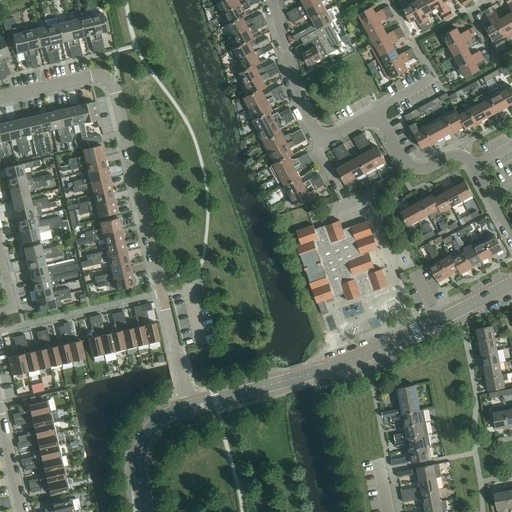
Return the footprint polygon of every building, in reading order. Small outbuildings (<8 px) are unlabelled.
[(223,0),(220,2),(226,13),(248,0),(223,0)] [(260,0),(248,0),(226,13),(232,23),(242,17),(242,18),(243,17),(247,15),(245,11),(251,7),(251,6),(260,1),(261,1),(260,0)] [(298,7),(287,13),(290,18),(322,1),(320,0),(301,0),(304,5),(298,8),(298,7)] [(411,0),(408,0),(401,5),(403,8),(410,22),(417,19),(421,27),(424,32),(428,30),(411,0)] [(425,0),(411,0),(428,30),(432,27),(430,22),(425,14),(432,11),(425,0)] [(439,0),(425,0),(432,11),(438,8),(442,15),(446,13),(439,0)] [(439,0),(446,13),(451,10),(446,3),(451,0),(439,0)] [(322,1),(290,18),(293,24),(304,18),(303,17),(309,14),(312,19),(327,11),(322,1)] [(490,5),(488,7),(506,39),(511,35),(511,25),(506,16),(500,19),(496,11),(494,12),(490,5)] [(372,7),(358,14),(364,25),(391,10),(389,6),(384,9),(376,13),(372,7)] [(484,9),(483,9),(484,11),(487,16),(491,24),(485,27),(495,45),(506,39),(488,7),(484,9)] [(298,33),(293,36),(296,41),(301,39),(330,23),(333,21),(337,19),(331,9),(327,11),(312,19),(310,20),(312,23),(312,26),(298,33)] [(391,10),(364,25),(370,36),(384,28),(380,22),(388,18),(394,15),(391,10)] [(102,13),(91,16),(99,51),(104,50),(100,33),(107,31),(106,30),(109,30),(107,21),(104,22),(102,13)] [(232,23),(228,25),(234,36),(265,19),(262,14),(252,19),(252,18),(245,22),(243,17),(242,18),(242,17),(232,23)] [(91,16),(80,19),(84,37),(88,36),(90,37),(94,52),(99,51),(91,16)] [(56,18),(45,21),(46,27),(55,63),(60,62),(60,60),(56,45),(57,43),(62,42),(57,24),(56,18)] [(80,19),(69,21),(77,56),(77,58),(83,57),(78,40),(80,38),(84,37),(80,19)] [(265,19),(234,36),(239,46),(249,41),(249,42),(255,39),(252,34),(258,31),(258,30),(268,24),(265,19)] [(69,21),(57,24),(62,42),(66,41),(68,42),(71,58),(72,59),(77,58),(77,56),(69,21)] [(330,23),(301,39),(304,44),(318,36),(328,55),(341,47),(342,45),(336,36),(337,35),(330,23)] [(12,30),(11,31),(12,35),(14,39),(16,50),(17,53),(22,52),(23,53),(27,68),(32,67),(24,32),(23,28),(22,27),(12,29),(12,30)] [(46,27),(35,29),(40,47),(44,46),(46,48),(49,63),(50,64),(55,63),(46,27)] [(384,28),(370,36),(375,46),(403,31),(400,27),(387,34),(384,28)] [(457,28),(443,36),(449,46),(471,34),(468,30),(460,34),(457,28)] [(35,29),(24,32),(32,67),(33,68),(38,67),(38,66),(35,56),(37,56),(37,55),(36,48),(40,47),(35,29)] [(375,46),(372,48),(378,59),(395,49),(392,43),(405,36),(403,31),(375,46)] [(471,34),(449,46),(454,57),(468,49),(465,43),(473,39),(471,34)] [(346,35),(341,37),(345,44),(352,45),(346,35)] [(308,51),(302,54),(308,65),(328,55),(318,36),(304,44),(308,51)] [(2,38),(0,38),(0,65),(5,76),(11,74),(6,64),(3,58),(9,55),(2,38)] [(234,49),(231,50),(237,61),(271,43),(268,38),(258,43),(258,44),(255,39),(249,42),(249,41),(239,46),(234,49)] [(14,39),(8,41),(12,51),(16,50),(14,39)] [(271,43),(237,61),(243,72),(245,70),(245,71),(255,65),(256,65),(261,62),(257,56),(263,53),(264,54),(274,48),(271,43)] [(395,49),(378,59),(383,69),(409,55),(414,52),(412,48),(406,51),(399,55),(395,49)] [(468,49),(454,57),(460,67),(482,55),(480,51),(472,55),(468,49)] [(409,55),(383,69),(389,80),(393,78),(407,70),(403,64),(411,60),(417,57),(414,52),(409,55)] [(482,55),(460,67),(466,78),(480,70),(477,64),(485,60),(482,55)] [(243,72),(240,73),(246,84),(277,67),(274,61),(264,67),(265,68),(259,71),(256,65),(255,65),(245,71),(245,70),(243,72)] [(502,67),(500,68),(505,77),(511,73),(507,65),(502,67)] [(277,67),(246,84),(251,94),(252,94),(261,89),(262,89),(267,86),(263,80),(270,77),(270,78),(280,72),(277,67)] [(498,70),(491,74),(493,78),(500,74),(498,70)] [(491,74),(484,77),(486,82),(493,78),(491,74)] [(477,81),(470,85),(472,89),(479,86),(477,81)] [(251,94),(246,97),(252,108),(283,90),(281,85),(270,91),(271,92),(265,95),(262,89),(261,89),(252,94),(251,94)] [(470,85),(463,89),(465,93),(472,89),(470,85)] [(511,87),(511,86),(501,92),(509,106),(511,104),(511,87)] [(498,88),(488,93),(490,98),(499,114),(503,111),(502,110),(509,106),(501,92),(498,88)] [(283,90),(252,108),(257,118),(258,118),(270,111),(270,112),(273,110),(270,104),(276,101),(286,96),(283,90)] [(447,93),(440,97),(442,101),(449,97),(449,96),(447,93)] [(456,93),(449,96),(449,97),(451,101),(458,97),(456,93)] [(490,98),(480,104),(487,118),(494,114),(495,116),(499,114),(490,98)] [(84,104),(80,105),(84,123),(93,121),(95,127),(101,126),(96,106),(92,107),(91,102),(90,103),(90,102),(89,101),(84,102),(83,103),(84,104)] [(433,101),(426,105),(428,109),(435,105),(433,101)] [(70,108),(69,108),(73,125),(79,124),(80,131),(82,140),(83,146),(89,145),(87,138),(84,123),(80,105),(79,105),(76,106),(76,105),(75,104),(70,105),(69,107),(70,108)] [(480,104),(469,109),(478,125),(482,123),(481,121),(487,118),(480,104)] [(426,105),(419,108),(421,113),(428,109),(426,105)] [(69,108),(59,110),(67,143),(71,142),(72,142),(70,133),(68,126),(73,125),(69,108)] [(257,118),(255,120),(261,131),(293,113),(290,108),(280,113),(278,112),(272,115),(270,112),(270,111),(258,118),(257,118)] [(49,113),(48,113),(52,130),(57,129),(59,136),(61,144),(67,143),(59,110),(55,111),(55,110),(54,109),(49,110),(48,111),(49,113)] [(459,115),(464,126),(466,129),(473,126),(474,128),(478,125),(469,109),(459,115)] [(410,126),(409,126),(412,131),(414,134),(414,135),(422,149),(429,145),(430,147),(434,145),(438,142),(437,140),(443,137),(450,134),(451,135),(455,133),(459,131),(458,129),(464,126),(459,115),(457,111),(446,117),(436,123),(425,129),(419,132),(415,123),(410,126)] [(411,112),(404,116),(407,120),(414,117),(411,112)] [(48,113),(38,115),(45,148),(46,148),(47,155),(53,154),(51,147),(49,138),(47,131),(52,130),(48,113)] [(293,113),(261,131),(266,141),(282,133),(280,129),(285,126),(286,124),(295,118),(293,113)] [(28,117),(27,118),(31,135),(37,134),(38,141),(40,149),(42,157),(47,155),(46,148),(45,148),(38,115),(34,116),(34,115),(33,114),(28,115),(28,116),(28,117)] [(27,118),(17,120),(24,153),(30,152),(28,143),(26,136),(31,135),(27,118)] [(17,120),(6,123),(10,140),(16,139),(17,145),(17,146),(19,154),(24,153),(17,120)] [(6,123),(0,124),(0,143),(2,153),(3,158),(9,156),(7,148),(5,141),(10,140),(6,123)] [(282,133),(266,141),(272,151),(304,134),(301,129),(291,134),(290,133),(284,136),(282,133)] [(364,133),(358,136),(376,167),(386,162),(378,146),(374,148),(372,148),(369,143),(364,133)] [(304,134),(272,151),(278,161),(278,162),(289,156),(293,154),(290,148),(296,145),(307,140),(304,134)] [(100,135),(87,138),(89,145),(102,142),(100,136),(100,135)] [(358,136),(353,139),(359,149),(363,155),(357,157),(366,173),(376,167),(358,136)] [(344,144),(338,147),(356,178),(366,173),(357,157),(354,159),(352,156),(349,154),(344,144)] [(78,157),(68,159),(69,165),(104,157),(101,145),(83,150),(84,156),(78,157)] [(338,147),(333,149),(339,160),(343,165),(337,168),(345,184),(356,178),(338,147)] [(273,164),(271,165),(278,176),(279,175),(311,158),(308,153),(297,158),(295,160),(291,160),(290,159),(289,156),(278,162),(278,161),(273,164)] [(104,157),(69,165),(70,170),(80,168),(87,166),(88,172),(106,168),(104,157)] [(311,158),(279,175),(285,186),(300,177),(297,171),(303,168),(303,169),(314,163),(311,158)] [(22,164),(5,168),(7,179),(25,175),(23,169),(30,168),(40,165),(39,160),(22,164)] [(83,179),(73,182),(74,187),(109,179),(106,168),(88,172),(90,178),(83,180),(83,179)] [(25,175),(7,179),(10,189),(44,181),(45,181),(50,180),(53,179),(51,174),(42,176),(32,179),(33,179),(32,179),(31,173),(25,175)] [(300,177),(285,186),(291,196),(323,179),(320,174),(309,179),(309,180),(304,183),(300,177)] [(74,187),(72,187),(74,193),(85,190),(92,188),(93,194),(112,190),(109,179),(74,187)] [(323,179),(291,196),(297,207),(312,199),(308,192),(314,189),(315,190),(325,184),(323,179)] [(461,183),(455,187),(462,201),(473,195),(465,181),(464,179),(460,182),(461,183)] [(44,181),(10,189),(12,200),(30,196),(28,190),(35,189),(45,187),(44,181)] [(448,188),(443,191),(452,207),(462,201),(455,187),(448,190),(448,188)] [(88,201),(78,204),(79,209),(114,201),(112,190),(93,194),(95,200),(88,202),(88,201)] [(434,198),(433,198),(439,209),(441,212),(452,207),(443,191),(439,193),(440,195),(434,198)] [(425,196),(420,199),(429,215),(439,209),(433,198),(434,198),(432,195),(426,198),(425,196)] [(30,196),(12,200),(15,210),(49,202),(47,197),(37,200),(38,200),(31,201),(30,196)] [(417,203),(411,206),(418,220),(429,215),(420,199),(416,201),(417,203)] [(79,209),(77,209),(79,215),(91,212),(97,210),(99,217),(117,212),(114,201),(79,209)] [(49,202),(15,210),(17,221),(34,217),(33,211),(40,210),(50,208),(49,202)] [(404,208),(399,210),(400,212),(408,226),(409,226),(418,220),(411,206),(405,209),(404,208)] [(73,211),(69,212),(72,226),(77,225),(75,216),(73,211)] [(477,211),(470,215),(472,219),(480,215),(479,215),(477,211)] [(470,215),(463,218),(465,223),(472,219),(470,215)] [(34,217),(17,221),(20,231),(53,223),(62,221),(62,218),(60,217),(52,218),(42,221),(40,221),(39,216),(34,217)] [(485,217),(478,221),(481,225),(488,221),(485,217)] [(95,230),(85,232),(86,238),(121,230),(120,226),(121,225),(122,224),(121,220),(120,219),(119,219),(118,218),(100,223),(101,229),(95,230)] [(313,225),(296,231),(301,245),(297,246),(302,260),(308,276),(318,303),(317,303),(317,304),(318,303),(338,296),(345,294),(347,301),(361,296),(375,291),(388,286),(383,269),(376,271),(369,252),(378,249),(368,221),(343,230),(340,221),(315,229),(313,225)] [(429,222),(423,225),(427,233),(432,230),(429,222)] [(456,222),(449,226),(450,227),(452,230),(458,227),(456,222)] [(53,223),(20,231),(23,243),(40,239),(38,232),(45,231),(55,229),(53,223)] [(447,223),(440,226),(443,231),(450,227),(449,226),(447,223)] [(471,225),(464,228),(466,233),(473,229),(471,225)] [(464,228),(457,232),(459,237),(466,233),(464,228)] [(86,238),(75,240),(77,246),(87,243),(97,241),(104,239),(105,245),(124,241),(121,230),(86,238)] [(433,230),(426,234),(428,239),(436,235),(433,230)] [(426,234),(419,238),(421,242),(428,239),(426,234)] [(495,235),(484,241),(493,257),(497,255),(496,253),(503,249),(495,235)] [(441,236),(434,240),(436,245),(443,241),(443,240),(441,236)] [(450,236),(443,240),(443,241),(445,244),(450,242),(452,240),(450,236)] [(482,236),(471,242),(474,247),(482,261),(488,257),(489,259),(493,257),(484,241),(482,236)] [(454,240),(453,244),(454,247),(459,255),(457,256),(453,258),(459,269),(458,269),(460,273),(467,269),(468,271),(472,268),(463,253),(464,252),(459,244),(456,239),(454,240)] [(100,252),(86,256),(87,261),(88,261),(126,252),(124,241),(105,245),(107,251),(100,253),(100,252)] [(430,242),(425,245),(433,259),(427,262),(428,264),(429,266),(437,280),(444,277),(445,279),(449,276),(438,256),(430,242)] [(41,244),(24,248),(26,259),(60,251),(59,246),(45,249),(42,249),(41,244)] [(464,252),(463,253),(472,268),(476,266),(475,264),(482,261),(474,247),(464,252)] [(60,251),(26,259),(29,270),(46,266),(45,260),(62,256),(61,251),(60,251)] [(87,261),(81,263),(82,268),(90,266),(93,265),(102,263),(109,261),(111,267),(129,263),(126,252),(88,261),(87,261)] [(442,254),(438,256),(449,276),(453,274),(452,272),(458,269),(459,269),(453,258),(451,255),(444,258),(442,254)] [(105,275),(94,277),(96,283),(97,283),(97,282),(131,274),(129,263),(111,267),(112,273),(105,275)] [(46,266),(29,270),(31,280),(65,272),(79,269),(78,264),(64,267),(47,271),(46,266)] [(65,272),(31,280),(34,291),(51,287),(58,285),(56,279),(66,277),(80,274),(79,269),(65,272)] [(131,274),(97,282),(97,283),(98,288),(108,285),(114,283),(116,290),(134,285),(131,274)] [(51,287),(34,291),(36,301),(70,293),(69,288),(52,292),(51,287)] [(70,293),(36,301),(39,312),(56,308),(62,306),(60,301),(71,298),(70,293)] [(151,303),(139,306),(140,308),(148,345),(160,342),(155,323),(149,324),(148,317),(147,311),(152,310),(151,303)] [(137,327),(133,328),(137,347),(148,345),(140,308),(139,306),(134,307),(134,309),(137,320),(138,325),(137,327)] [(124,312),(118,313),(126,350),(137,347),(133,328),(129,329),(128,322),(126,322),(124,312)] [(116,332),(111,333),(115,353),(126,350),(118,313),(112,315),(114,325),(115,325),(116,332)] [(101,315),(95,317),(95,318),(104,355),(115,353),(111,333),(107,334),(106,328),(104,326),(104,327),(101,317),(101,315)] [(92,338),(88,339),(93,358),(104,355),(95,318),(95,317),(89,318),(90,320),(92,331),(92,330),(93,330),(94,335),(92,338)] [(69,323),(63,324),(64,326),(72,361),(85,358),(80,340),(75,342),(73,340),(69,325),(69,323)] [(61,345),(57,346),(61,364),(72,361),(64,326),(59,327),(62,343),(61,345)] [(493,326),(475,329),(476,335),(478,334),(479,341),(495,338),(493,326)] [(47,330),(42,331),(50,366),(61,364),(57,346),(55,347),(53,339),(51,338),(49,339),(47,330)] [(39,350),(35,351),(39,369),(50,366),(42,331),(36,332),(40,348),(39,350)] [(25,335),(19,336),(28,371),(39,369),(35,351),(31,352),(29,351),(25,335)] [(18,355),(8,357),(13,375),(28,371),(19,336),(14,338),(18,355)] [(481,348),(479,349),(480,354),(498,350),(495,338),(479,341),(481,348)] [(498,350),(480,354),(481,359),(483,359),(484,366),(500,363),(498,350)] [(485,373),(484,373),(485,378),(502,375),(500,363),(484,366),(485,373)] [(502,375),(485,378),(486,383),(487,383),(489,390),(505,387),(503,380),(509,379),(507,374),(502,375)] [(389,411),(382,412),(383,418),(391,416),(420,411),(415,385),(398,388),(398,389),(401,409),(389,411)] [(23,412),(13,415),(14,421),(51,412),(48,400),(29,405),(30,411),(23,413),(23,412)] [(505,406),(492,409),(493,413),(495,421),(493,422),(494,428),(496,428),(496,429),(504,427),(504,429),(509,428),(506,410),(505,406)] [(420,411),(391,416),(392,422),(403,419),(405,426),(426,422),(424,410),(420,411)] [(51,412),(14,421),(15,426),(26,424),(31,422),(33,424),(34,428),(53,423),(51,412)] [(406,433),(394,435),(395,441),(429,434),(426,422),(405,426),(406,433)] [(28,435),(18,437),(19,443),(56,434),(53,423),(34,428),(35,430),(29,432),(28,434),(28,435)] [(19,443),(17,443),(19,449),(21,449),(31,446),(31,447),(32,447),(39,446),(39,450),(59,445),(56,434),(19,443)] [(429,434),(395,441),(396,446),(408,444),(410,450),(427,447),(429,446),(431,446),(429,434)] [(23,459),(21,460),(23,465),(24,465),(61,456),(59,445),(39,450),(40,453),(34,454),(33,457),(23,459)] [(411,456),(391,460),(392,467),(429,460),(432,459),(429,446),(427,447),(410,450),(411,456)] [(61,456),(24,465),(26,471),(36,468),(43,466),(45,472),(64,467),(61,456)] [(434,465),(397,472),(399,478),(412,475),(418,474),(419,480),(436,477),(442,476),(439,464),(434,465)] [(39,479),(28,481),(30,487),(66,478),(64,467),(45,472),(46,478),(39,479)] [(401,490),(401,491),(402,496),(439,489),(436,477),(419,480),(421,487),(414,488),(401,490)] [(66,478),(30,487),(31,493),(42,490),(48,488),(50,495),(51,495),(59,493),(69,491),(66,478)] [(439,489),(402,496),(403,502),(404,502),(417,500),(417,499),(423,498),(424,505),(441,502),(439,489)] [(502,492),(494,493),(497,509),(498,509),(510,507),(507,489),(501,490),(502,492)] [(46,511),(44,511),(72,511),(75,511),(72,499),(71,498),(61,500),(61,501),(61,502),(53,504),(52,504),(53,507),(45,509),(46,511)] [(420,511),(443,511),(443,509),(447,508),(448,507),(447,501),(446,501),(441,502),(424,505),(426,511),(420,511)]
